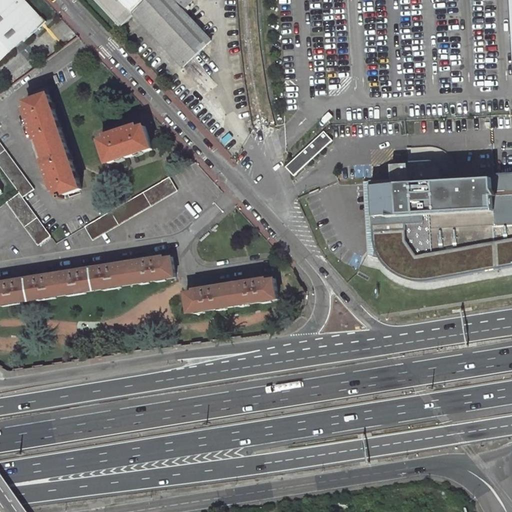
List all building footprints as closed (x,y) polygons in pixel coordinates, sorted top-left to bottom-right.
[(50,30),(46,25),(44,26),(20,0),(0,0),(0,63),(26,44),(28,46),(50,30)] [(96,0),(121,27),(134,13),(146,0),(96,0)] [(146,0),(134,13),(183,67),(211,40),(185,12),(182,10),(187,5),(191,1),(190,0),(146,0)] [(44,89),(32,94),(34,101),(24,104),(26,111),(23,112),(33,142),(37,141),(43,162),(40,163),(50,193),(54,192),(56,199),(78,191),(44,89)] [(104,141),(99,143),(106,166),(151,152),(143,128),(137,131),(136,128),(104,139),(104,141)] [(293,161),(286,167),(291,172),(295,176),(304,167),(327,146),(333,141),(324,132),(293,161)] [(23,199),(34,190),(0,143),(0,168),(19,194),(23,199)] [(430,283),(511,268),(511,173),(444,178),(443,173),(442,169),(441,167),(438,164),(435,163),(430,161),(409,163),(409,165),(393,166),(393,178),(394,183),(373,184),(376,242),(377,251),(383,261),(387,267),(394,273),(404,279),(415,282),(430,283)] [(93,241),(176,193),(168,180),(85,228),(93,241)] [(8,201),(40,243),(50,236),(23,199),(19,194),(8,201)] [(62,275),(55,276),(54,274),(44,276),(43,273),(36,275),(36,277),(15,280),(14,278),(7,279),(7,281),(0,282),(0,304),(65,294),(174,277),(171,258),(164,259),(164,257),(152,259),(152,256),(145,257),(146,260),(135,261),(135,263),(121,265),(121,264),(109,265),(108,263),(101,264),(102,267),(80,270),(79,268),(71,269),(72,271),(62,273),(62,275)] [(234,285),(221,288),(221,286),(211,287),(211,286),(203,287),(203,288),(190,291),(190,293),(183,294),(187,315),(277,300),(273,279),(267,280),(266,278),(255,280),(254,279),(247,280),(247,281),(234,283),(234,285)]
